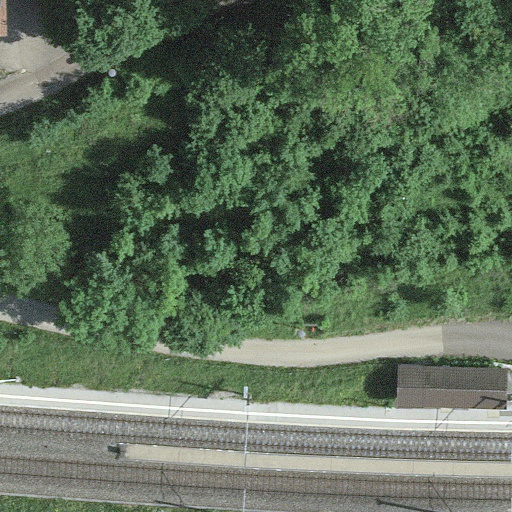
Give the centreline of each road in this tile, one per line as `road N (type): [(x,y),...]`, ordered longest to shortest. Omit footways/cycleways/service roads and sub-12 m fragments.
road 1 (residential): [(0,305),(106,331),(281,353),(511,339)]
road 2 (residential): [(209,0),(0,98)]
